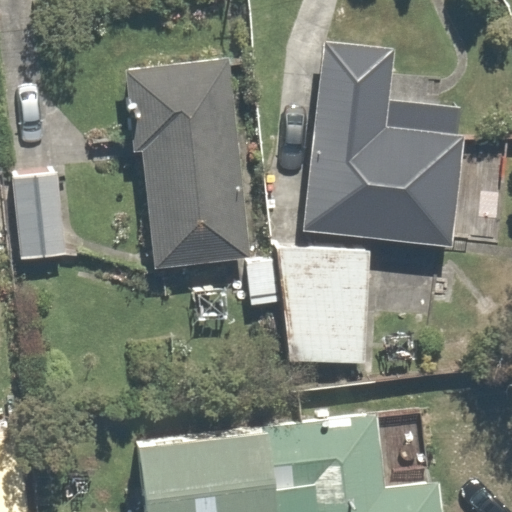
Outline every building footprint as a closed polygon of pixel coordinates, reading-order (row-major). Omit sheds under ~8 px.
[(440,255),(451,143),(373,135),(382,52),(308,44),(289,240),(440,255)] [(223,51),(121,64),(147,265),(248,252),(223,51)] [(60,160),(8,164),(14,247),(66,244),(60,160)] [(363,263),(276,262),(280,374),(360,375),(363,263)] [(442,511),(441,491),(383,497),(376,426),(288,435),(294,495),(306,494),(307,511),(442,511)] [(144,441),(147,511),(281,511),(278,435),(144,441)] [(18,511),(14,447),(0,448),(0,511),(18,511)]
